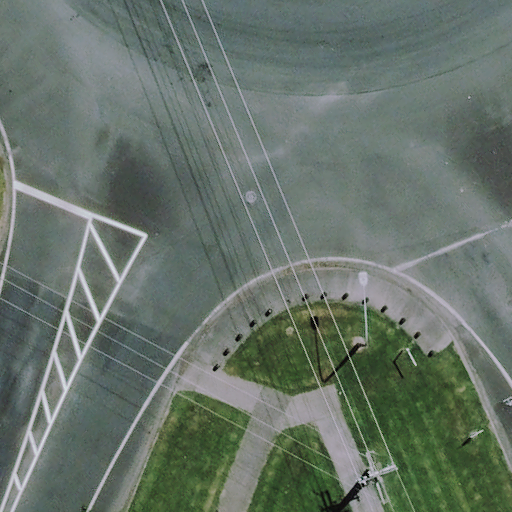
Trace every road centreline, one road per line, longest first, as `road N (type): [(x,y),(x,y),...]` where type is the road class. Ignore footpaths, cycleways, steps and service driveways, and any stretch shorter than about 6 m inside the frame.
road 1 (residential): [(195,50),(8,511)]
road 2 (tertiary): [(454,42),(391,61),(325,68),(259,65),(195,50)]
road 3 (tertiary): [(454,42),(511,173)]
